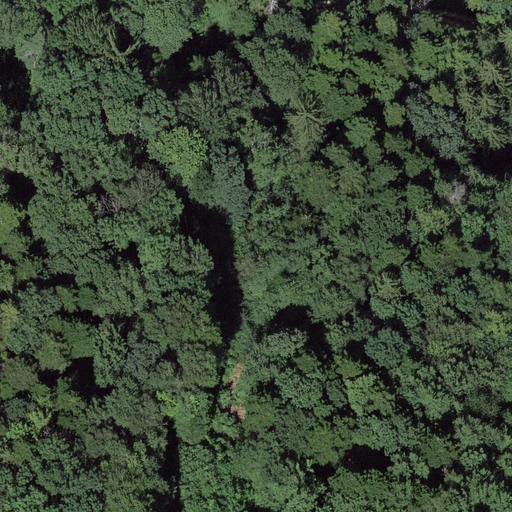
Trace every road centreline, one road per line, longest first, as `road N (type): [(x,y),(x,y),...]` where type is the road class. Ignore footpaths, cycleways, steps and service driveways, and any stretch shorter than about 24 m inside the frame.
road 1 (track): [(511,194),(344,9),(231,88),(0,197)]
road 2 (track): [(49,0),(444,10),(511,38)]
road 3 (track): [(0,383),(52,390),(150,424),(325,511)]
